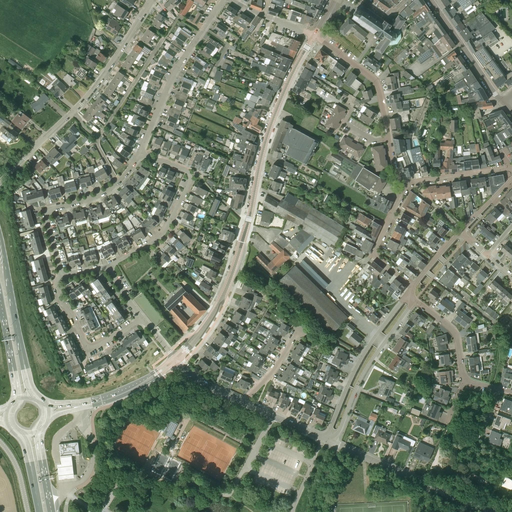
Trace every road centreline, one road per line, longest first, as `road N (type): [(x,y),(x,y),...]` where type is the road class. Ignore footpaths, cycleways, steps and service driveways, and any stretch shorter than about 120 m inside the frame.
road 1 (tertiary): [(192,341),(229,283),(263,144),(313,36)]
road 2 (residential): [(108,267),(166,231),(190,178),(188,169),(139,153)]
road 3 (residential): [(61,275),(46,212),(111,188),(139,153)]
road 4 (tertiary): [(0,181),(81,103),(119,50)]
road 5 (residential): [(139,153),(170,79),(221,0)]
road 6 (residential): [(486,511),(333,443)]
road 7 (residential): [(142,318),(86,346),(59,296),(61,275)]
road 8 (unclassified): [(123,483),(225,495),(246,467)]
road 9 (primary): [(26,372),(0,239)]
road 10 (residential): [(389,136),(373,78),(313,36)]
road 11 (residential): [(405,183),(374,252),(413,286)]
road 12 (tertiary): [(429,0),(503,100)]
